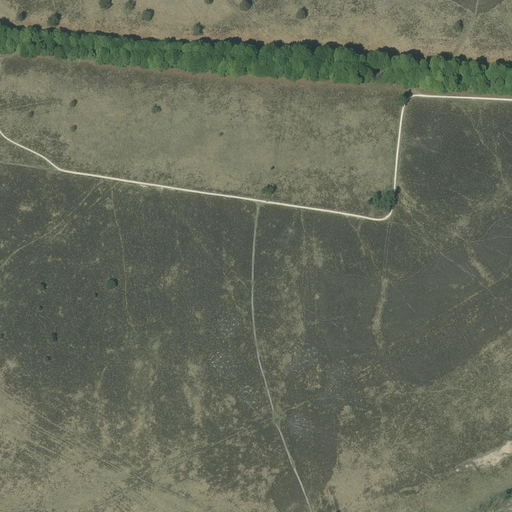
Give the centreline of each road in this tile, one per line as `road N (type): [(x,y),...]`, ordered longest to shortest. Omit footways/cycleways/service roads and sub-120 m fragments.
road 1 (track): [(0,43),(270,65)]
road 2 (track): [(270,65),(417,76)]
